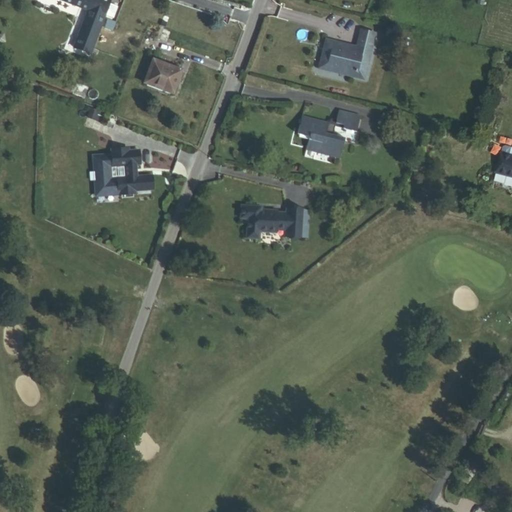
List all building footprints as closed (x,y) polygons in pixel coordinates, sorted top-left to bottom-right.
[(110,0),(60,0),(88,10),(74,47),(91,53),(110,0)] [(320,69),(365,81),(377,36),(362,32),(358,48),(342,44),(342,47),(327,43),(320,69)] [(147,83),(173,93),(181,73),(155,62),(147,83)] [(345,130),(358,133),(362,116),(341,111),(338,122),(338,124),(346,126),(345,130)] [(329,155),(341,158),(346,138),(334,135),(328,134),(330,126),(302,120),(298,135),(311,138),(308,148),(330,153),(329,155)] [(345,130),(346,126),(338,124),(338,122),(331,120),(330,126),(328,134),(334,135),(336,128),(345,130)] [(129,151),(129,148),(112,149),(112,154),(96,155),(96,164),(93,164),(94,172),(90,172),(90,181),(94,181),(95,194),(118,193),(118,195),(136,194),(135,191),(154,190),(153,175),(137,176),(136,163),(140,163),(139,150),(129,151)] [(511,155),(503,154),(498,173),(511,176),(511,155)] [(262,210),(262,207),(241,206),(240,218),(244,219),(244,223),(247,224),(246,238),(259,239),(260,231),(277,232),(277,231),(285,231),(284,236),(300,237),(301,231),(306,231),(306,221),(302,221),(303,211),(286,210),(286,213),(278,212),(278,211),(262,210)] [(284,236),(284,237),(305,239),(306,231),(301,231),(300,237),(284,236)] [(476,465),(482,455),(477,452),(472,462),(476,465)]
